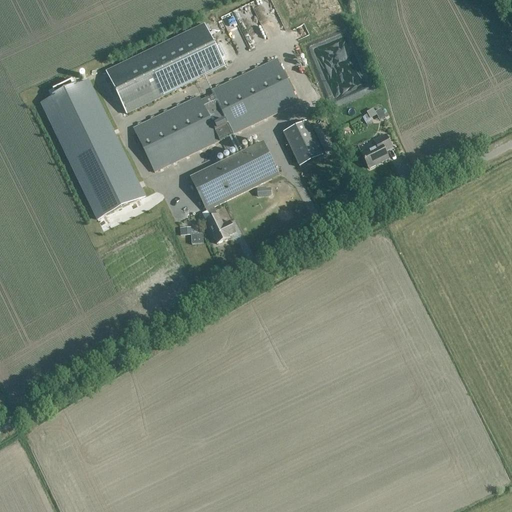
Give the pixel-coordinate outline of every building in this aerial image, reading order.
[(252,10),(255,16),(259,14),(253,0),(238,7),(242,14),(252,10)] [(280,12),(281,11),(276,0),(262,0),(268,15),(265,16),(274,39),(289,33),(280,12)] [(338,0),(277,0),(294,33),(343,9),(338,0)] [(253,45),(235,8),(224,13),(240,43),(241,43),(245,50),(253,45)] [(226,68),(205,25),(105,73),(126,116),(226,68)] [(133,129),(154,173),(297,104),(276,60),(211,92),(213,97),(201,102),(199,97),(133,129)] [(144,199),(88,82),(82,85),(78,87),(73,89),(56,97),(51,99),(41,104),(97,221),(144,199)] [(385,104),(372,109),(376,119),(389,114),(385,104)] [(323,157),(307,123),(283,135),(299,168),(323,157)] [(312,128),(325,156),(332,152),(319,125),(312,128)] [(361,154),(368,170),(388,160),(384,152),(392,149),(385,136),(373,142),(375,147),(361,154)] [(241,154),(190,179),(198,193),(207,212),(213,208),(279,176),(263,143),(241,154)] [(271,189),(257,190),(257,197),(272,196),(271,189)] [(213,208),(207,212),(210,220),(205,222),(217,245),(229,239),(228,237),(235,234),(229,222),(222,226),(218,216),(217,216),(213,208)] [(15,408),(8,413),(12,417),(18,413),(15,408)] [(2,462),(9,473),(25,463),(18,452),(2,462)]
